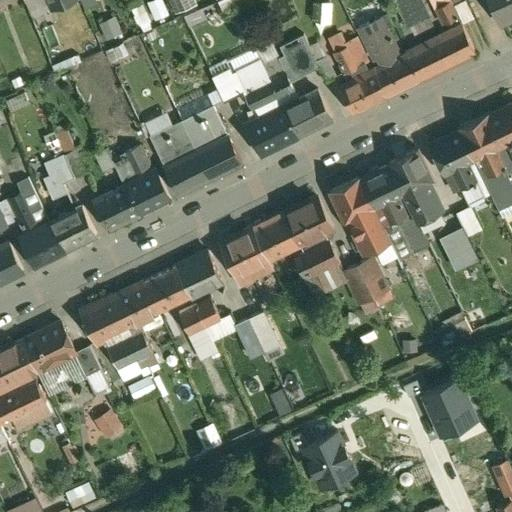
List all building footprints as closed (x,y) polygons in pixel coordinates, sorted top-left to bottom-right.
[(151,0),(159,18),(173,12),(168,0),(151,0)] [(198,0),(174,0),(181,11),(200,1),(198,0)] [(318,0),(319,19),(336,19),(336,0),(318,0)] [(424,0),(395,0),(407,24),(430,13),(424,0)] [(458,15),(451,0),(432,0),(444,22),(458,15)] [(511,0),(492,0),(502,20),(511,15),(511,0)] [(149,1),(137,5),(144,29),(157,25),(149,1)] [(104,20),(111,37),(127,31),(120,14),(104,20)] [(463,24),(407,51),(419,76),(475,49),(463,24)] [(396,45),(387,25),(374,31),(384,51),(396,45)] [(384,51),(374,31),(365,36),(374,55),(384,51)] [(304,32),(280,43),(296,76),(320,64),(304,32)] [(366,59),(355,36),(345,41),(347,44),(349,44),(358,63),(366,59)] [(347,44),(336,50),(345,70),(358,63),(349,44),(347,44)] [(407,51),(375,67),(387,92),(419,76),(407,51)] [(230,66),(213,74),(224,97),(241,89),(230,66)] [(375,67),(342,83),(354,108),(387,92),(375,67)] [(295,88),(285,68),(269,75),(279,95),(295,88)] [(269,75),(254,83),(264,103),(279,95),(269,75)] [(318,87),(283,104),(284,104),(297,131),(297,132),(332,115),(318,87)] [(279,95),(264,103),(268,112),(284,104),(283,104),(279,95)] [(213,101),(182,117),(211,175),(242,159),(213,101)] [(511,101),(489,112),(489,111),(459,125),(474,156),(479,154),(496,146),(509,139),(511,137),(511,101)] [(268,112),(249,122),(262,149),(297,131),(284,104),(268,112)] [(182,117),(150,133),(179,190),(211,175),(182,117)] [(57,150),(78,143),(72,124),(50,131),(57,150)] [(460,127),(430,141),(444,171),(468,159),(474,156),(459,125),(459,126),(460,127)] [(150,162),(140,143),(125,150),(134,169),(135,169),(149,162),(150,162)] [(419,145),(388,160),(360,174),(375,204),(397,193),(403,191),(406,196),(412,208),(416,217),(441,205),(428,179),(434,176),(419,145)] [(496,146),(479,154),(488,172),(494,169),(503,165),(505,164),(499,151),(496,146)] [(511,162),(505,148),(499,151),(505,164),(503,165),(505,170),(511,167),(511,162)] [(75,174),(65,150),(45,159),(55,184),(75,174)] [(125,150),(115,155),(127,181),(138,176),(135,169),(134,169),(125,150)] [(468,159),(452,167),(460,185),(477,177),(468,159)] [(149,162),(135,169),(138,176),(152,169),(149,162)] [(127,181),(126,182),(139,209),(169,194),(156,167),(152,169),(138,176),(127,181)] [(494,169),(488,172),(484,173),(488,180),(498,175),(494,169)] [(360,174),(330,188),(346,219),(350,217),(366,249),(390,237),(386,227),(375,204),(360,174)] [(126,182),(95,197),(108,224),(139,209),(126,182)] [(47,212),(34,186),(23,191),(27,198),(37,217),(47,212)] [(488,186),(471,195),(485,223),(501,214),(488,186)] [(375,204),(386,227),(393,224),(390,219),(406,211),(400,199),(397,193),(375,204)] [(317,194),(285,210),(299,240),(331,224),(317,194)] [(9,196),(0,200),(0,202),(9,220),(19,215),(9,196)] [(412,208),(406,196),(400,199),(406,211),(412,208)] [(27,198),(15,204),(24,223),(37,217),(27,198)] [(83,202),(52,217),(65,245),(66,246),(97,231),(83,202)] [(285,210),(255,224),(269,255),(299,240),(285,210)] [(466,228),(457,210),(448,215),(457,233),(456,233),(463,249),(473,245),(465,229),(466,228)] [(52,218),(21,233),(34,260),(65,245),(52,218)] [(418,219),(406,225),(411,233),(406,235),(413,249),(429,242),(418,219)] [(254,224),(222,240),(241,279),(273,263),(269,255),(255,224),(254,224)] [(328,237),(307,247),(318,267),(338,257),(328,237)] [(9,239),(0,243),(0,277),(22,266),(9,239)] [(208,247),(177,262),(191,292),(222,278),(222,277),(208,247)] [(307,247),(294,253),(304,274),(318,267),(307,247)] [(372,254),(358,261),(374,293),(388,286),(372,254)] [(358,261),(344,268),(360,300),(374,293),(358,261)] [(177,262),(145,277),(159,307),(191,292),(177,262)] [(145,277),(114,292),(129,322),(159,307),(145,277)] [(129,322),(114,292),(83,307),(98,337),(129,322)] [(221,314),(211,294),(196,301),(206,322),(221,314)] [(196,301),(179,309),(189,330),(206,322),(196,301)] [(279,340),(264,307),(249,314),(260,338),(264,347),(279,340)] [(249,314),(235,321),(246,344),(260,338),(249,314)] [(61,317),(23,336),(37,366),(38,367),(75,349),(76,348),(61,317)] [(206,322),(189,330),(197,347),(208,343),(214,354),(221,350),(206,322)] [(143,327),(126,335),(136,355),(152,347),(143,327)] [(126,335),(109,343),(119,364),(136,355),(126,335)] [(23,336),(0,347),(0,383),(37,366),(23,336)] [(102,365),(90,341),(76,348),(75,349),(86,372),(102,365)] [(102,365),(86,372),(96,391),(111,383),(102,365)] [(156,373),(134,382),(139,394),(161,385),(156,373)] [(422,388),(443,434),(477,418),(457,373),(422,388)] [(37,378),(2,394),(12,415),(46,398),(37,378)] [(287,385),(274,390),(283,413),(296,408),(287,385)] [(98,416),(111,435),(128,424),(116,405),(98,416)] [(337,416),(300,432),(323,484),(360,468),(337,416)] [(127,439),(91,454),(96,465),(131,450),(127,439)] [(511,490),(511,466),(508,458),(493,464),(506,493),(511,490)] [(93,479),(70,488),(76,504),(100,495),(93,479)] [(24,504),(9,511),(44,511),(37,497),(24,502),(24,504)] [(500,511),(511,511),(511,498),(497,505),(500,511)]
